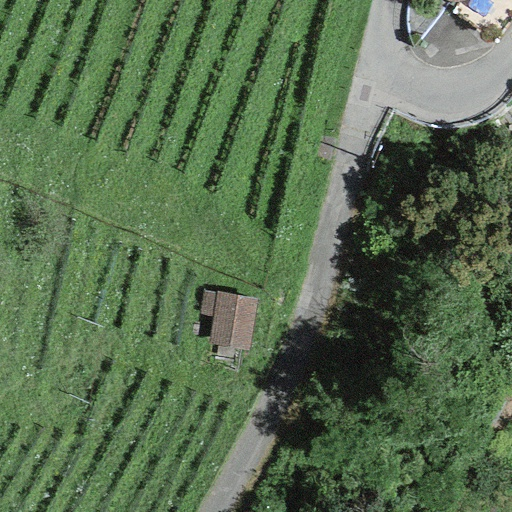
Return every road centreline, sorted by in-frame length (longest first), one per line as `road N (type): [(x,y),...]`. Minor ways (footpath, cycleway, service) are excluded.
road 1 (unclassified): [(384,53),(299,339),(214,511)]
road 2 (residential): [(384,53),(395,72),(440,93),(489,80),(511,54)]
